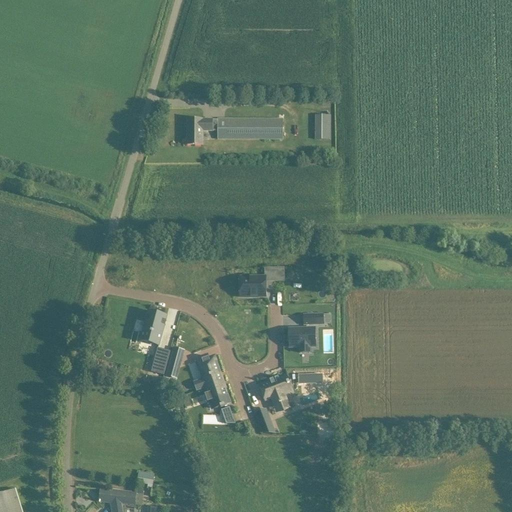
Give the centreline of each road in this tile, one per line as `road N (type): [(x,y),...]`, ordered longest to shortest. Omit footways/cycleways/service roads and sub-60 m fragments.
road 1 (unclassified): [(96,286),(177,0)]
road 2 (unclassified): [(69,511),(66,397),(96,286)]
road 3 (residential): [(96,286),(204,315),(217,326),(235,374)]
